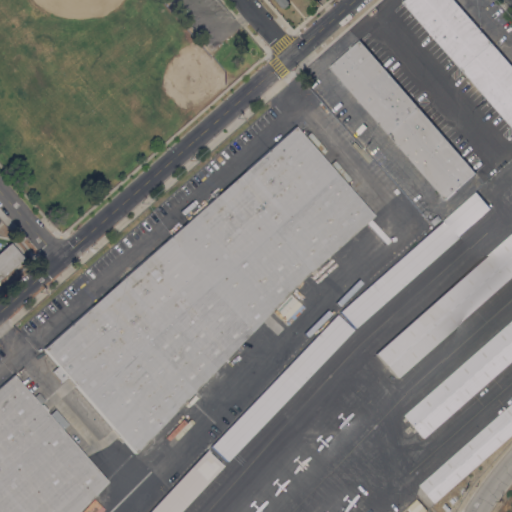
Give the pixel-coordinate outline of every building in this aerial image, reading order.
[(274,0),(281,8),(288,2),(286,0),(274,0)] [(511,127),(402,2),(404,0),(453,0),(511,66),(511,127)] [(475,172),(445,198),(329,66),(359,39),(475,172)] [(294,127),(372,216),(296,282),(134,453),(67,377),(60,382),(51,371),(57,366),(42,349),(294,127)] [(353,328),(339,311),(476,191),(490,208),(353,328)] [(428,221),(437,214),(440,219),(432,226),(428,221)] [(511,275),(396,378),(374,354),(511,232),(511,275)] [(0,250),(9,243),(22,258),(0,276),(0,250)] [(336,315),(352,330),(226,462),(210,446),(336,315)] [(511,360),(424,438),(404,415),(511,319),(511,360)] [(0,511),(0,385),(12,375),(32,398),(38,393),(44,401),(41,404),(46,410),(45,412),(48,415),(54,410),(67,425),(61,430),(106,482),(77,511),(0,511)] [(511,434),(434,503),(418,485),(511,402),(511,434)] [(178,511),(148,511),(205,451),(221,466),(178,511)] [(425,509),(422,511),(412,511),(407,506),(416,498),(425,509)]
